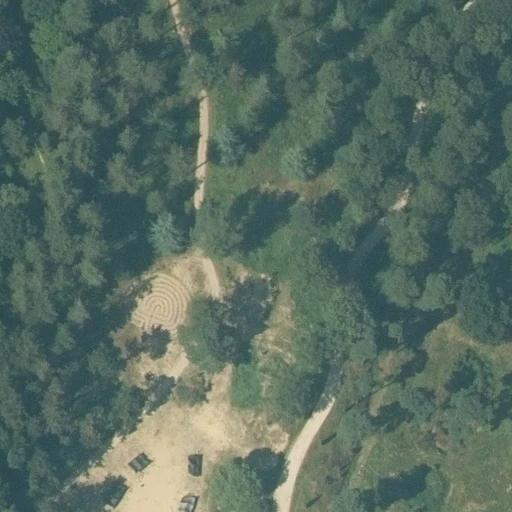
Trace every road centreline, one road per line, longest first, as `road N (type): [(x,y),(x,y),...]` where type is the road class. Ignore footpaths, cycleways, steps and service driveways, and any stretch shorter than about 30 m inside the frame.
road 1 (track): [(43,511),(173,379),(207,331),(217,301),(200,237),(203,99),(174,0)]
road 2 (track): [(277,511),(285,471),(335,371),(335,327),(350,263),(404,190),(430,93),(475,0)]
